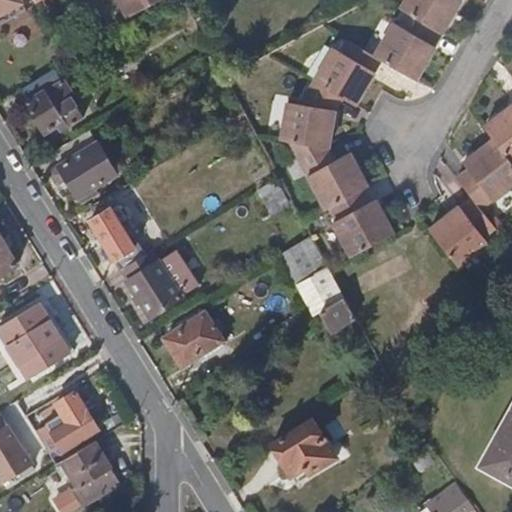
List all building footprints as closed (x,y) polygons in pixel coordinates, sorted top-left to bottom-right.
[(0,0),(0,15),(20,5),(17,0),(0,0)] [(118,0),(126,15),(152,0),(118,0)] [(405,0),(401,10),(406,14),(442,34),(443,35),(457,0),(405,0)] [(395,20),(375,55),(386,62),(415,79),(433,47),(442,34),(406,14),(400,22),(395,20)] [(341,49),(319,85),(345,101),(358,108),(369,90),(361,86),(372,69),(379,72),(386,62),(375,55),(354,43),(348,52),(341,49)] [(415,79),(420,82),(438,50),(433,47),(415,79)] [(361,86),(369,90),(379,72),(372,69),(361,86)] [(54,70),(22,91),(30,102),(27,103),(46,134),(59,125),(63,131),(84,118),(72,99),(75,96),(65,79),(61,82),(54,70)] [(295,105),(292,144),(299,146),(326,151),(331,148),(337,144),(338,128),(332,127),(332,112),(338,113),(345,101),(319,85),(308,106),(295,105)] [(494,116),(482,125),(492,138),(511,164),(511,101),(510,103),(511,106),(511,111),(498,122),(494,116)] [(511,106),(510,103),(494,116),(498,122),(511,111),(511,106)] [(53,176),(57,183),(62,183),(66,181),(77,199),(79,197),(83,203),(101,193),(97,187),(119,173),(99,141),(97,143),(91,133),(56,156),(61,164),(55,169),(53,176)] [(454,178),(468,197),(479,210),(511,184),(511,164),(492,138),(476,151),(480,156),(464,170),(454,178)] [(326,151),(299,146),(332,208),(365,190),(371,188),(361,170),(347,178),(337,159),(331,148),(326,151)] [(480,156),(476,151),(460,164),(464,170),(480,156)] [(347,178),(361,170),(350,152),(337,159),(347,178)] [(278,183),(261,193),(274,217),(291,207),(278,183)] [(365,190),(332,208),(338,220),(334,222),(352,255),(395,233),(387,218),(381,221),(371,201),(365,190)] [(442,218),(428,229),(457,266),(490,240),(486,236),(494,229),(479,210),(468,197),(456,207),(460,212),(446,223),(442,218)] [(381,221),(387,218),(377,198),(371,201),(381,221)] [(112,211),(121,225),(128,220),(119,207),(112,211)] [(456,207),(442,218),(446,223),(460,212),(456,207)] [(121,225),(112,211),(111,210),(91,222),(121,271),(123,269),(145,255),(138,244),(133,247),(121,225)] [(297,283),(327,265),(310,234),(280,253),(297,283)] [(0,237),(0,275),(17,264),(0,237)] [(177,249),(159,262),(181,298),(200,286),(177,249)] [(145,255),(123,269),(130,282),(129,282),(151,317),(181,298),(159,262),(152,251),(145,255)] [(344,296),(320,311),(332,331),(355,317),(344,296)] [(43,302),(38,306),(68,355),(74,352),(43,302)] [(68,355),(38,306),(0,329),(0,332),(30,380),(68,355)] [(181,320),(186,327),(207,313),(203,306),(181,320)] [(182,365),(200,353),(222,339),(207,313),(186,327),(166,339),(182,365)] [(226,346),(222,339),(200,353),(204,360),(226,346)] [(75,391),(47,408),(59,428),(68,423),(79,440),(98,428),(75,391)] [(511,401),(474,467),(511,489),(511,401)] [(0,413),(0,483),(1,484),(32,464),(0,413)] [(222,430),(231,445),(257,429),(248,414),(222,430)] [(269,446),(289,477),(302,469),(330,452),(310,420),(269,446)] [(322,427),(331,442),(342,435),(332,421),(322,427)] [(94,441),(61,461),(76,486),(71,489),(84,509),(121,486),(94,441)] [(432,462),(424,450),(417,455),(426,467),(432,462)] [(330,452),(302,469),(306,475),(334,458),(330,452)] [(436,511),(465,511),(451,493),(433,508),(436,511)]
